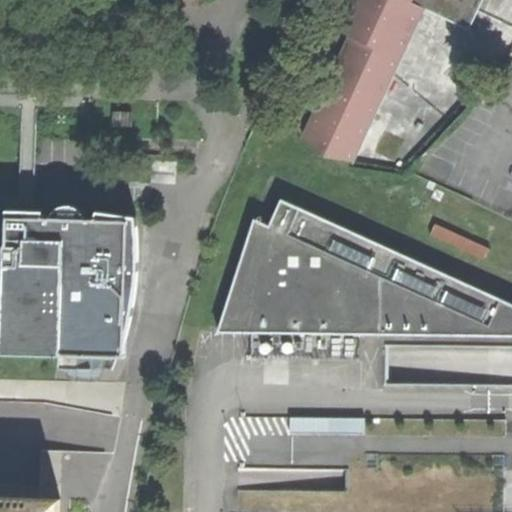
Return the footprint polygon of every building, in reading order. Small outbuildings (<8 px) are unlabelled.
[(307,143),(327,160),(353,164),(409,42),(396,35),(412,0),(443,0),(478,16),(485,0),(356,0),(342,34),(354,40),(307,143)] [(425,10),(471,31),(478,16),(443,0),(412,0),(396,35),(409,42),(425,10)] [(254,220),(219,333),(511,336),(511,302),(282,200),(271,226),(254,220)] [(3,218),(1,354),(122,357),(124,222),(3,218)] [(61,511),(62,491),(0,489),(0,511),(61,511)]
